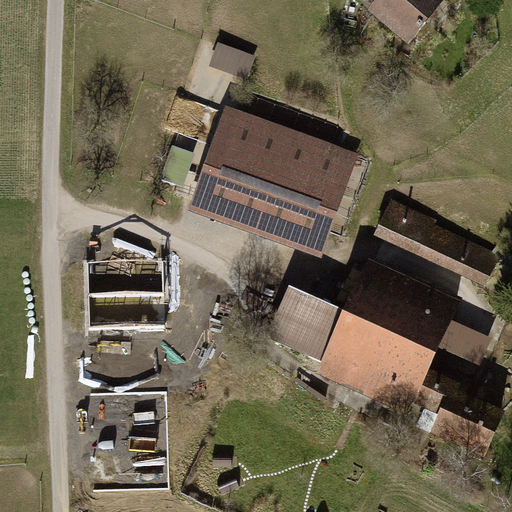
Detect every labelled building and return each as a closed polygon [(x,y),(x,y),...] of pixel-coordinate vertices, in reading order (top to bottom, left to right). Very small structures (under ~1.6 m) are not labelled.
[(453,0),(383,0),(375,13),(423,45),(453,0)] [(256,62),(219,49),(212,69),(249,82),(256,62)] [(356,157),(233,117),(203,209),(325,249),(356,157)] [(194,153),(175,148),(166,179),(184,184),(194,153)] [(501,255),(394,207),(381,235),(488,283),(501,255)] [(511,422),(461,400),(466,389),(436,376),(465,308),(375,269),(333,367),(451,417),(443,434),(496,457),(511,422)] [(474,330),(464,358),(485,365),(495,337),(474,330)]
